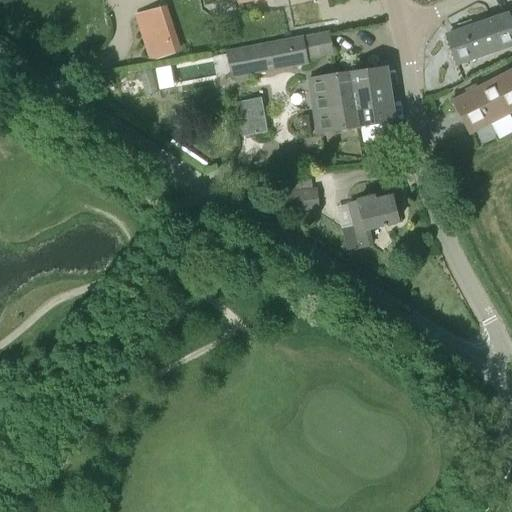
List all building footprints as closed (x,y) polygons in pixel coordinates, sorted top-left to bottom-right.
[(168,1),(135,12),(152,61),(185,50),(168,1)] [(511,44),(511,28),(507,15),(447,36),(457,64),(511,44)] [(330,33),(310,37),(228,55),(232,75),(294,64),(293,62),(334,53),(330,33)] [(157,68),(162,88),(176,84),(171,64),(157,68)] [(386,68),(384,68),(310,81),(319,136),(359,128),(353,93),(388,86),(386,68)] [(453,102),(470,135),(511,112),(511,72),(511,71),(453,102)] [(108,88),(106,78),(95,80),(96,90),(108,88)] [(359,128),(394,122),(391,103),(390,103),(388,88),(389,88),(388,86),(353,93),(359,128)] [(267,131),(261,99),(234,104),(240,137),(267,131)] [(288,192),(291,213),(318,210),(316,189),(288,192)] [(392,196),(375,200),(374,197),(358,201),(358,202),(348,204),(354,226),(342,229),(347,251),(372,245),(368,229),(384,226),(384,227),(387,226),(386,224),(397,221),(397,222),(398,222),(392,196)]
